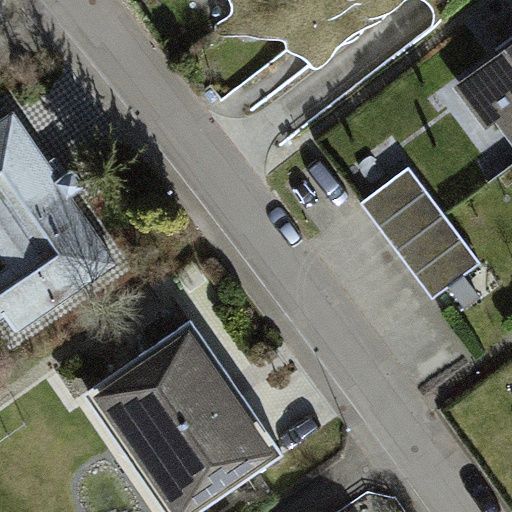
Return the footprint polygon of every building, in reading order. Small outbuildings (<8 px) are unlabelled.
[(219,0),(228,12),(219,20),(210,23),(209,27),(215,36),(220,37),(237,38),(246,39),(251,41),(273,42),(279,47),(279,53),(284,55),(291,58),(297,61),(303,70),(310,71),(323,62),(332,49),(357,31),(372,26),(403,0),(419,1),(424,6),(428,16),(427,28),(445,14),(443,0),(386,0),(384,0),(383,0),(219,0)] [(511,37),(458,78),(494,126),(501,121),(511,135),(511,37)] [(0,252),(8,265),(0,270),(0,319),(6,315),(16,330),(116,263),(13,111),(0,119),(0,252)] [(413,165),(366,200),(437,294),(484,259),(413,165)] [(193,327),(100,389),(181,511),(182,511),(275,450),(193,327)]
